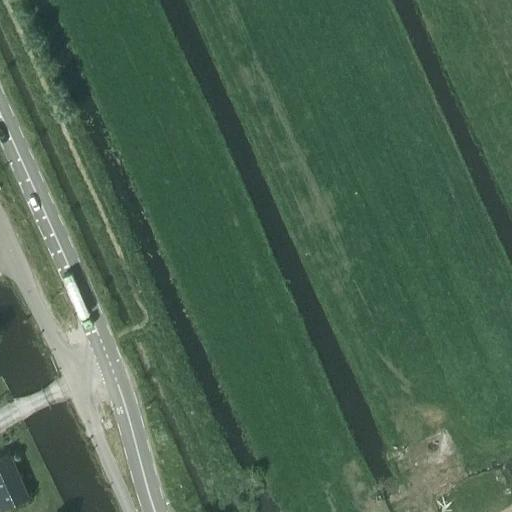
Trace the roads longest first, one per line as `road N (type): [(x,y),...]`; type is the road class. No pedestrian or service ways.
road 1 (secondary): [(108,361),(0,117)]
road 2 (unclassified): [(0,230),(72,382)]
road 3 (secondary): [(153,511),(108,361)]
road 4 (unclassified): [(128,511),(72,382)]
